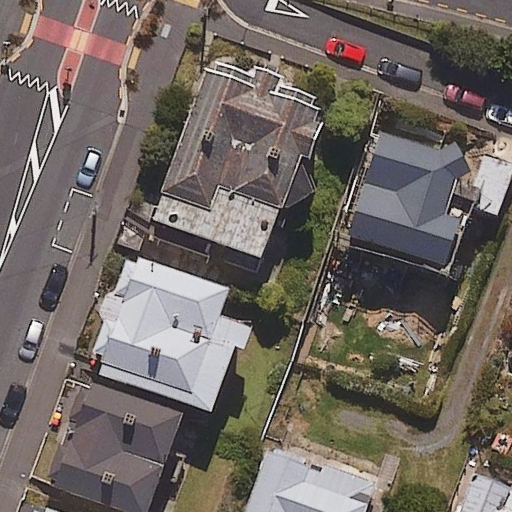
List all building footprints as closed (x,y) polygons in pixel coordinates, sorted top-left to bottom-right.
[(323,178),(311,174),(334,113),(283,95),(286,86),(252,73),(248,83),(211,69),(152,229),(266,271),(285,219),(304,227),(323,178)] [(463,172),(384,145),(365,199),(353,195),(333,253),(451,294),(478,218),(499,225),(511,188),(511,169),(469,154),(463,172)] [(96,363),(108,368),(102,383),(212,426),(246,339),(221,329),(233,300),(136,262),(120,300),(110,296),(95,335),(105,339),(96,363)] [(153,511),(185,428),(91,394),(54,496),(97,511),(153,511)] [(372,511),(380,493),(271,453),(248,511),(372,511)] [(511,511),(511,496),(474,481),(461,511),(511,511)]
